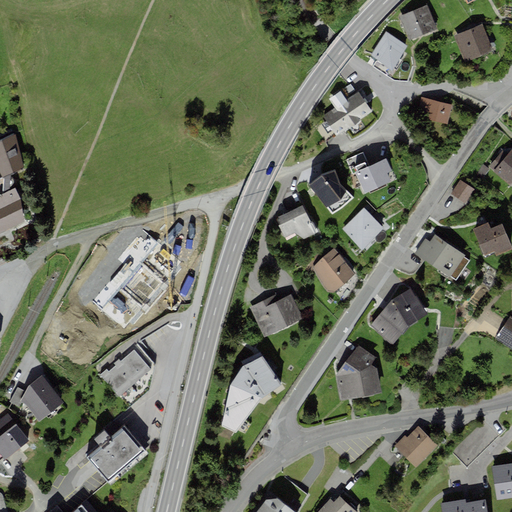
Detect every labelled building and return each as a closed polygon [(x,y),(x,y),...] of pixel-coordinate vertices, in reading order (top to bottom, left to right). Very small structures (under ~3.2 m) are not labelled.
[(427,5),(399,16),(409,40),(426,33),(437,29),(427,5)] [(470,28),(454,34),(464,59),(492,49),(482,24),(470,28)] [(386,31),(371,55),(377,59),(373,65),(391,77),(403,61),(398,58),(407,45),(386,31)] [(364,100),(358,91),(355,93),(350,84),(340,91),(346,99),(320,116),(323,120),(316,125),(326,141),(334,135),(335,136),(372,111),(364,100)] [(439,102),(421,97),(416,115),(446,123),(451,105),(439,102)] [(15,132),(0,139),(0,169),(3,177),(9,173),(24,166),(15,132)] [(511,180),(511,147),(506,154),(502,151),(496,159),(490,167),(510,183),(511,180)] [(362,151),(345,159),(352,173),(355,171),(365,193),(391,181),(387,173),(392,171),(386,157),(369,166),(362,151)] [(489,170),(483,165),(476,174),(482,179),(489,170)] [(320,172),(305,185),(331,220),(358,197),(343,183),(336,166),(322,171),(320,172)] [(15,188),(10,190),(9,173),(3,177),(0,178),(0,192),(0,193),(0,233),(23,222),(20,199),(15,188)] [(473,190),(459,181),(451,193),(465,202),(473,190)] [(286,236),(294,232),(303,239),(316,233),(303,204),(287,212),(277,216),(286,236)] [(364,207),(342,229),(361,248),(383,226),(373,216),(364,207)] [(483,223),(473,227),(484,254),(493,250),(495,254),(511,247),(511,246),(502,222),(491,226),(489,221),(483,223)] [(430,241),(424,237),(414,252),(456,280),(468,260),(462,256),(464,254),(434,235),(430,241)] [(340,254),(335,248),(311,267),(331,291),(355,272),(340,254)] [(411,287),(392,298),(385,306),(371,324),(393,343),(407,326),(428,313),(411,287)] [(274,293),(248,306),(262,335),(301,317),(291,294),(278,300),(274,293)] [(511,346),(511,317),(509,316),(494,338),(510,349),(511,346)] [(380,391),(376,367),(371,363),(376,357),(359,344),(347,359),(335,374),(339,398),(380,391)] [(151,368),(134,348),(120,359),(119,357),(115,360),(112,363),(114,365),(109,370),(107,368),(99,374),(118,396),(151,368)] [(231,385),(223,425),(235,431),(263,395),(279,383),(261,354),(244,366),(231,385)] [(63,400),(42,373),(29,383),(28,386),(26,391),(21,400),(26,403),(38,419),(63,400)] [(21,400),(26,391),(17,387),(10,401),(19,405),(21,400)] [(0,459),(26,440),(15,424),(13,425),(6,416),(0,421),(0,459)] [(88,457),(106,478),(123,462),(126,465),(145,448),(124,424),(111,436),(109,434),(104,429),(93,438),(101,446),(88,457)] [(438,444),(418,425),(409,434),(407,436),(405,434),(394,445),(416,467),(438,444)] [(511,459),(490,463),(496,499),(511,496),(511,459)] [(330,499),(317,511),(356,511),(340,496),(333,503),(330,499)] [(440,500),(442,511),(487,511),(485,497),(466,500),(465,496),(440,500)] [(264,500),(254,511),(296,511),(278,497),(264,500)] [(108,511),(96,511),(86,499),(70,511),(64,511),(57,503),(47,511),(111,511),(110,510),(108,511)]
